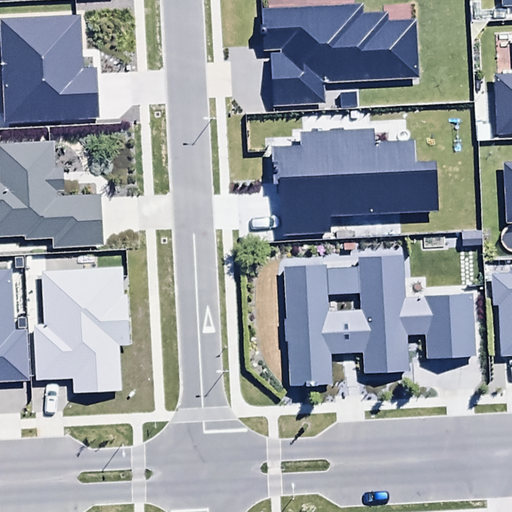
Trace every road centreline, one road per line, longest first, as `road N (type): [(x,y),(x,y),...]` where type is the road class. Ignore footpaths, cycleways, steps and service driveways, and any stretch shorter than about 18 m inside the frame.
road 1 (residential): [(203,453),(180,0)]
road 2 (residential): [(203,453),(511,437)]
road 3 (residential): [(511,473),(205,489)]
road 4 (residential): [(205,489),(0,501)]
road 5 (residential): [(0,464),(203,453)]
